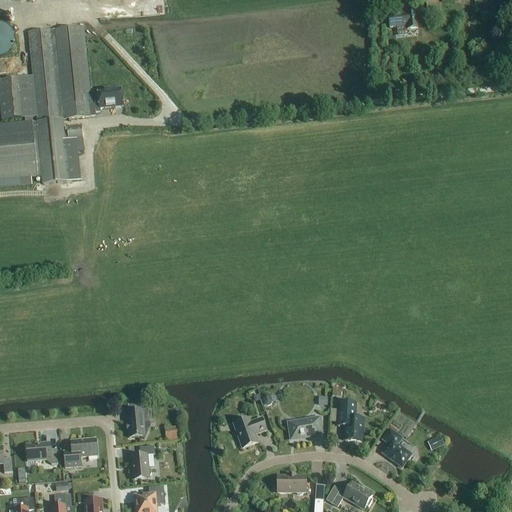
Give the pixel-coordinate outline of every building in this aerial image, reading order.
[(404,32),(418,30),(416,14),(406,15),(406,12),(399,13),(399,16),(388,18),(389,29),(403,27),(404,32)] [(0,58),(4,57),(8,55),(11,51),(13,47),(14,42),(13,37),(11,33),(8,29),(4,26),(0,25),(0,58)] [(0,181),(42,178),(42,185),(68,183),(80,182),(76,140),(68,141),(64,141),(62,121),(96,118),(95,115),(100,114),(99,111),(123,108),(121,90),(97,92),(98,97),(91,98),(84,28),(28,33),(33,78),(0,81),(0,105),(2,122),(37,118),(37,122),(36,122),(36,123),(33,123),(0,125),(0,181)] [(81,127),(67,128),(68,141),(76,140),(82,139),(81,127)] [(341,399),(342,390),(331,390),(331,398),(341,399)] [(272,403),(270,397),(266,395),(263,396),(262,400),(264,406),(267,407),(271,406),(272,403)] [(318,398),(318,406),(329,406),(329,398),(318,398)] [(345,442),(362,443),(363,419),(354,419),(355,404),(340,403),(338,427),(346,427),(345,442)] [(151,427),(150,422),(148,411),(127,413),(129,425),(127,426),(127,432),(128,431),(129,439),(140,438),(144,440),(151,427)] [(266,431),(262,419),(250,423),(249,419),(233,425),(242,449),(258,444),(255,436),(266,431)] [(299,423),(289,424),(291,440),(300,439),(305,439),(305,438),(321,435),(319,419),(306,421),(306,420),(298,421),(299,423)] [(177,428),(165,429),(166,442),(178,441),(177,428)] [(382,454),(402,469),(411,455),(397,445),(402,439),(390,430),(382,440),(389,445),(382,454)] [(160,442),(159,431),(149,432),(149,443),(160,442)] [(444,447),(440,438),(429,442),(433,451),(444,447)] [(96,440),(71,442),(72,452),(64,453),(65,469),(81,468),(80,459),(97,457),(96,440)] [(51,460),(51,466),(58,465),(56,451),(50,451),(50,444),(26,446),(28,462),(51,460)] [(140,456),(131,457),(133,481),(149,479),(149,477),(151,475),(151,473),(150,471),(148,470),(147,456),(155,456),(154,447),(139,449),(140,456)] [(2,448),(0,448),(0,464),(3,464),(4,474),(12,473),(11,459),(3,459),(2,448)] [(303,494),(306,494),(306,477),(277,477),(277,494),(296,494),(297,495),(300,496),(302,496),(303,494)] [(345,494),(334,488),(326,501),(337,508),(343,498),(364,511),(366,507),(368,508),(372,502),(370,500),(372,496),(364,491),(360,488),(360,489),(352,484),(345,494)] [(68,485),(56,486),(57,493),(69,492),(68,485)] [(165,504),(163,487),(149,489),(149,495),(138,496),(135,500),(135,511),(156,511),(156,505),(165,504)] [(315,502),(324,502),(325,487),(316,487),(315,502)] [(102,511),(101,501),(93,502),(93,495),(77,496),(78,505),(84,504),(85,511),(86,511),(85,511),(102,511)] [(55,507),(51,507),(51,511),(65,511),(65,509),(71,508),(70,496),(54,497),(55,507)] [(18,510),(14,510),(13,511),(27,511),(28,511),(34,511),(33,499),(17,500),(18,510)] [(0,503),(0,511),(13,511),(13,503),(0,503)]
